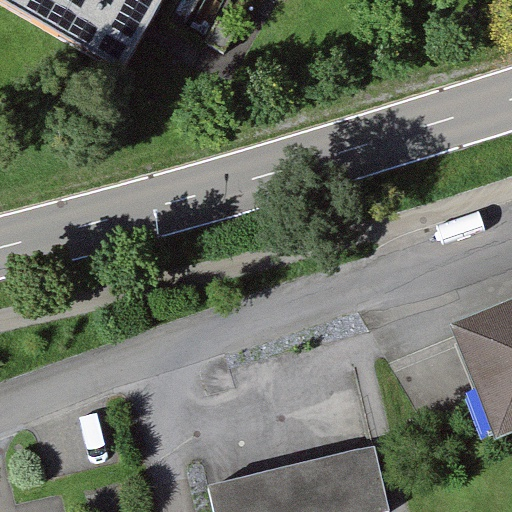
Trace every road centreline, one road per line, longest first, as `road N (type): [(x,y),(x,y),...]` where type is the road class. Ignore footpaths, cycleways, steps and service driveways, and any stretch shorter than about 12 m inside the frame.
road 1 (tertiary): [(0,248),(511,100)]
road 2 (residential): [(511,224),(135,360)]
road 3 (residential): [(135,360),(175,511)]
road 4 (residential): [(135,360),(0,413)]
